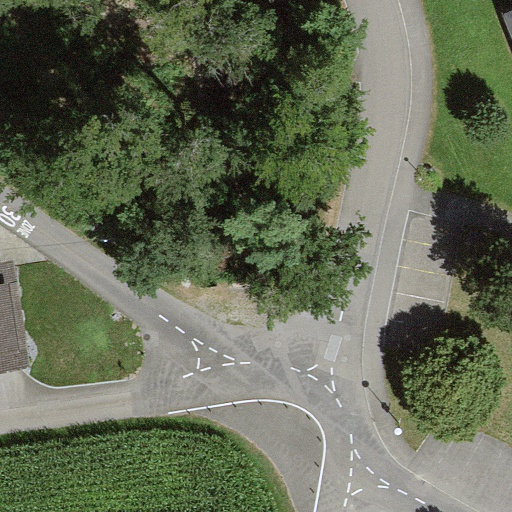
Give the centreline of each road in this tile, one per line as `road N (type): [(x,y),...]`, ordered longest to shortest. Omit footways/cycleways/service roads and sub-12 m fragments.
road 1 (residential): [(371,0),(384,55),(383,117),(332,375)]
road 2 (residential): [(243,367),(0,205)]
road 3 (residential): [(0,415),(137,397),(243,367)]
